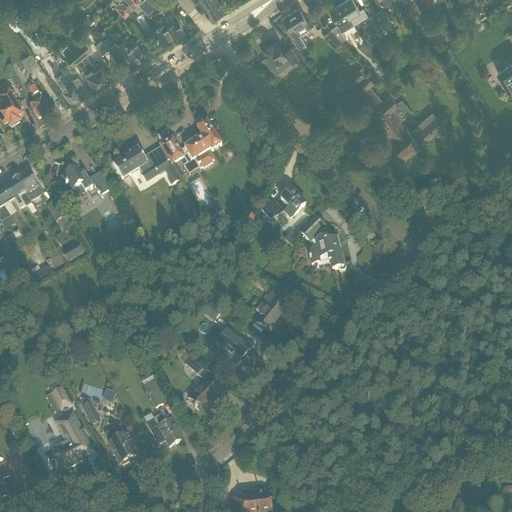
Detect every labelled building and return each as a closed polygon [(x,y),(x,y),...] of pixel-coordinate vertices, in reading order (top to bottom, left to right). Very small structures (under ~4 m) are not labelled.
[(117,0),(121,3),(117,7),(125,15),(134,7),(135,8),(142,2),(140,0),(117,0)] [(155,0),(143,0),(142,2),(135,8),(138,12),(142,8),(146,12),(149,10),(150,11),(151,10),(159,4),(155,0)] [(202,0),(213,17),(224,10),(217,0),(202,0)] [(360,10),(356,5),(353,0),(345,0),(340,3),(353,24),(367,15),(363,9),(360,10)] [(422,0),(428,9),(434,5),(430,0),(422,0)] [(85,7),(80,1),(76,4),(81,11),(85,7)] [(340,3),(330,9),(338,23),(337,24),(341,31),(353,24),(340,3)] [(313,25),(309,20),(307,21),(299,8),(283,18),(290,30),(288,32),(295,44),(298,49),(305,44),(299,35),(309,30),(308,28),(313,25)] [(387,22),(388,22),(381,10),(376,13),(383,25),(387,22)] [(22,11),(8,21),(16,31),(24,25),(22,21),(27,17),(22,11)] [(172,24),(166,28),(164,25),(154,32),(157,36),(156,37),(157,39),(159,38),(162,43),(171,37),(173,41),(185,34),(180,27),(182,26),(174,13),(172,14),(171,12),(167,15),(172,24)] [(474,25),(480,21),(476,14),(469,12),(466,14),(465,18),(467,21),(473,23),(474,25)] [(375,28),(380,24),(374,14),(368,17),(375,28)] [(383,25),(387,31),(391,29),(387,22),(383,25)] [(330,30),(323,36),(334,48),(341,41),(336,37),(330,30)] [(342,33),(336,37),(341,41),(344,39),(345,38),(342,33)] [(108,38),(103,41),(120,59),(123,57),(125,60),(129,58),(133,66),(145,58),(137,45),(129,49),(124,41),(116,46),(115,43),(113,45),(108,38)] [(67,47),(62,51),(73,65),(81,58),(87,67),(79,72),(86,83),(91,81),(96,89),(102,86),(102,85),(102,84),(103,83),(104,83),(104,84),(105,84),(112,80),(103,65),(94,71),(84,55),(91,49),(84,41),(71,52),(67,47)] [(282,51),(282,50),(276,42),(264,49),(266,52),(267,54),(269,57),(266,59),(271,66),(276,73),(298,59),(291,48),(284,52),(283,51),(282,51)] [(105,43),(97,49),(102,55),(110,49),(105,43)] [(30,53),(21,59),(29,73),(31,72),(40,66),(30,53)] [(511,63),(497,72),(510,94),(511,92),(511,63)] [(363,76),(358,71),(356,70),(344,82),(351,89),(363,76)] [(366,74),(358,82),(351,90),(359,97),(374,82),(366,74)] [(61,75),(55,79),(71,103),(82,97),(78,92),(86,87),(78,77),(71,81),(73,84),(69,87),(61,75)] [(47,105),(41,97),(33,84),(29,87),(30,88),(28,89),(29,91),(36,103),(31,107),(39,120),(50,113),(45,106),(47,105)] [(326,102),(332,97),(322,86),(316,92),(326,102)] [(23,110),(19,104),(12,92),(0,99),(0,100),(5,109),(5,110),(15,126),(20,123),(18,120),(23,117),(19,112),(23,110)] [(382,102),(378,106),(370,113),(392,137),(390,139),(403,155),(411,148),(414,152),(448,123),(448,117),(445,114),(439,113),(436,117),(432,112),(409,132),(390,111),(397,104),(390,96),(383,103),(382,102)] [(15,126),(5,110),(1,112),(0,110),(0,123),(1,123),(4,129),(9,126),(11,129),(15,126)] [(207,123),(197,129),(202,138),(191,144),(190,144),(186,146),(186,148),(184,149),(185,150),(181,152),(172,138),(160,146),(172,166),(184,158),(188,165),(196,160),(197,162),(197,163),(201,170),(214,162),(209,155),(207,153),(211,151),(212,153),(222,146),(207,123)] [(130,156),(114,167),(122,181),(139,170),(142,175),(143,176),(152,170),(151,168),(154,167),(160,176),(165,173),(170,181),(169,182),(170,183),(179,177),(162,150),(159,152),(158,150),(144,159),(144,158),(138,149),(129,154),(130,156)] [(76,214),(70,203),(93,189),(85,176),(83,177),(78,169),(69,174),(68,174),(66,174),(65,175),(64,176),(64,178),(52,185),(72,216),(76,214)] [(28,174),(17,181),(31,204),(44,196),(38,187),(37,188),(34,182),(28,174)] [(101,174),(91,181),(100,197),(111,190),(101,174)] [(17,181),(6,188),(15,202),(21,211),(25,208),(26,209),(27,208),(32,216),(37,213),(32,205),(31,204),(17,181)] [(12,204),(4,189),(0,191),(0,211),(9,226),(14,223),(4,209),(12,204)] [(291,191),(284,198),(276,205),(268,197),(261,212),(269,220),(280,210),(290,221),(306,206),(291,191)] [(56,223),(57,223),(65,219),(56,203),(47,207),(56,223)] [(253,208),(247,221),(253,224),(259,211),(258,211),(253,208)] [(9,226),(0,211),(0,222),(4,229),(9,226)] [(205,211),(201,214),(203,216),(202,216),(207,223),(209,226),(214,224),(205,211)] [(202,216),(198,219),(202,226),(207,223),(202,216)] [(327,243),(326,237),(319,239),(317,237),(325,228),(316,219),(315,220),(314,219),(303,231),(302,233),(302,234),(301,235),(310,244),(311,243),(313,251),(308,252),(310,257),(309,257),(310,261),(311,261),(312,266),(322,263),(321,260),(329,258),(330,262),(328,263),(329,265),(330,264),(332,272),(338,270),(340,272),(342,273),(344,272),(346,271),(346,268),(343,257),(341,258),(337,244),(339,243),(340,243),(338,238),(331,240),(332,242),(327,243)] [(62,256),(67,264),(82,255),(77,247),(62,256)] [(236,265),(231,277),(238,280),(243,269),(236,265)] [(34,275),(39,285),(54,276),(49,266),(34,275)] [(30,269),(23,273),(32,289),(39,285),(34,275),(30,269)] [(261,336),(264,331),(269,335),(277,325),(276,325),(280,319),(283,321),(288,314),(284,310),(292,300),(283,295),(276,290),(269,298),(264,306),(267,308),(251,328),(261,336)] [(211,304),(203,314),(215,323),(222,313),(211,304)] [(327,306),(318,312),(325,317),(332,312),(327,306)] [(250,351),(242,344),(227,332),(217,345),(228,354),(222,361),(234,371),(250,351)] [(183,351),(179,354),(185,363),(190,360),(183,351)] [(63,355),(58,358),(60,362),(63,369),(69,366),(66,359),(65,360),(63,355)] [(190,360),(186,366),(198,376),(203,370),(190,360)] [(156,380),(142,388),(154,409),(167,402),(156,380)] [(220,397),(213,390),(204,382),(198,388),(200,390),(192,399),(190,397),(188,399),(196,407),(194,409),(196,410),(202,416),(220,397)] [(62,389),(51,395),(61,413),(62,412),(65,417),(64,417),(65,418),(55,424),(66,443),(55,449),(61,459),(58,461),(64,472),(83,461),(83,462),(84,462),(84,461),(87,459),(87,460),(88,460),(85,454),(91,450),(85,440),(87,439),(87,438),(85,439),(83,436),(85,435),(84,434),(72,414),(70,415),(69,414),(70,414),(68,411),(73,409),(71,406),(74,404),(68,392),(65,394),(62,389)] [(105,390),(102,401),(112,404),(115,393),(105,390)] [(83,408),(92,426),(99,422),(90,404),(83,408)] [(182,441),(178,433),(170,418),(164,421),(161,417),(147,425),(158,445),(165,441),(170,449),(182,441)] [(120,427),(104,436),(109,445),(108,445),(111,450),(110,451),(113,457),(114,456),(120,466),(122,465),(123,466),(129,463),(128,462),(138,457),(126,435),(125,436),(120,427)] [(11,477),(7,468),(5,464),(0,466),(0,500),(9,497),(1,481),(11,477)] [(257,498),(230,501),(231,511),(276,511),(276,508),(271,509),(270,503),(269,493),(256,494),(257,498)]
